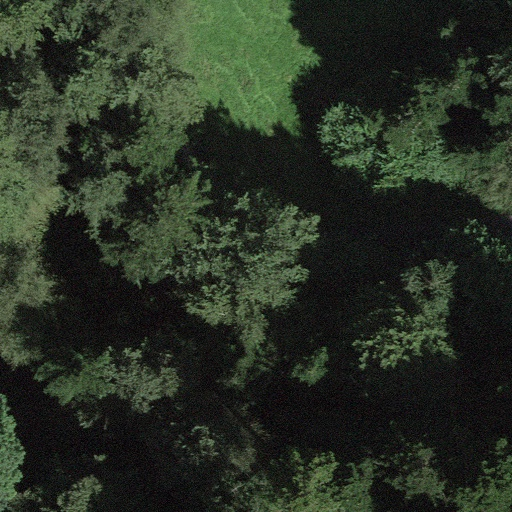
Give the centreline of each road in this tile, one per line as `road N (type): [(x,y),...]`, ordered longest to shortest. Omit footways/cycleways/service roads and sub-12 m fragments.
road 1 (track): [(511,340),(285,389),(158,432),(10,511)]
road 2 (track): [(161,0),(164,87),(185,143),(227,197),(264,223),(328,233),(511,224)]
